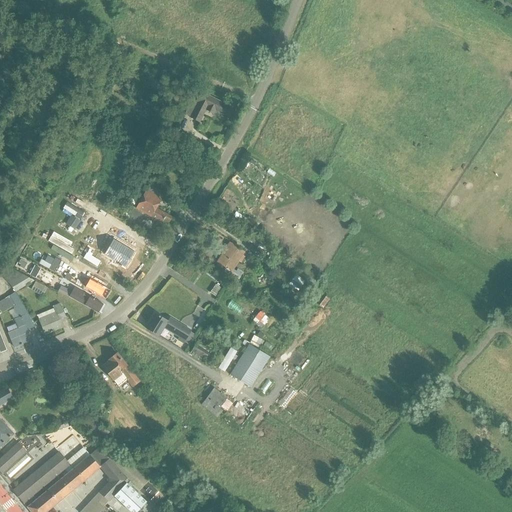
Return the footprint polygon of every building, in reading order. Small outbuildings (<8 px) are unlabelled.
[(199,102),(191,118),(199,122),(206,110),(214,114),(216,110),(231,118),(235,109),(201,91),(196,100),(199,102)] [(162,223),(163,222),(166,223),(167,220),(170,222),(172,217),(156,209),(162,199),(146,190),(136,208),(162,223)] [(134,205),(139,198),(134,195),(130,203),(134,205)] [(243,227),(252,232),(257,222),(248,217),(243,227)] [(255,231),(262,238),(265,234),(258,228),(255,231)] [(34,238),(23,255),(46,265),(52,257),(57,259),(61,250),(42,240),(41,242),(34,238)] [(113,239),(104,254),(113,259),(110,263),(117,268),(120,263),(126,266),(134,252),(113,239)] [(239,261),(241,263),(245,257),(243,256),(245,252),(230,242),(216,262),(225,268),(221,273),(236,283),(241,276),(233,271),(239,261)] [(260,242),(257,248),(265,252),(268,246),(260,242)] [(21,260),(19,264),(21,265),(20,267),(24,269),(27,263),(21,260)] [(35,265),(29,275),(36,279),(41,269),(35,265)] [(16,271),(0,270),(0,273),(15,292),(34,281),(16,271)] [(306,292),(313,282),(308,279),(308,278),(297,270),(281,290),(292,299),(301,288),(306,292)] [(92,275),(85,287),(106,299),(111,291),(105,287),(107,284),(92,275)] [(48,287),(35,281),(31,290),(43,296),(48,287)] [(216,284),(210,293),(216,297),(222,288),(216,284)] [(61,286),(58,290),(69,296),(98,313),(103,304),(90,297),(74,288),(72,292),(61,286)] [(332,293),(322,287),(319,291),(329,297),(332,293)] [(15,293),(0,301),(0,311),(1,314),(20,302),(15,293)] [(57,313),(40,320),(46,334),(63,327),(59,319),(66,317),(61,304),(54,306),(57,313)] [(268,313),(263,309),(260,312),(252,322),(261,329),(269,318),(265,316),(268,313)] [(170,317),(168,321),(155,313),(146,329),(159,336),(164,329),(179,337),(177,340),(183,344),(192,330),(170,317)] [(18,328),(8,333),(14,348),(32,340),(28,330),(33,328),(27,314),(14,319),(18,328)] [(253,343),(262,345),(264,336),(254,334),(253,343)] [(197,341),(190,353),(203,361),(211,348),(197,341)] [(217,365),(228,370),(238,349),(227,344),(217,365)] [(251,388),(270,357),(249,344),(229,374),(251,388)] [(140,382),(117,353),(109,360),(110,361),(103,367),(114,381),(119,387),(127,381),(132,388),(140,382)] [(0,446),(14,434),(0,417),(0,406),(14,398),(7,387),(0,391),(0,446)] [(227,398),(214,388),(201,405),(218,417),(223,410),(226,412),(233,404),(227,399),(227,398)] [(85,416),(79,425),(104,442),(108,436),(107,436),(109,432),(90,418),(92,415),(86,411),(84,415),(85,416)] [(0,464),(6,471),(27,452),(19,443),(0,460),(0,464)] [(116,454),(110,459),(109,457),(100,447),(90,455),(67,474),(36,500),(27,507),(28,508),(31,511),(98,511),(102,509),(104,506),(103,506),(108,501),(109,502),(114,497),(113,496),(126,483),(129,480),(139,490),(148,481),(127,461),(119,456),(116,454)] [(67,474),(90,455),(87,451),(84,448),(67,461),(60,452),(13,490),(27,507),(36,500),(33,496),(64,470),(67,474)] [(0,464),(0,472),(3,475),(4,474),(10,481),(34,459),(27,452),(6,471),(0,464)] [(130,511),(137,511),(147,502),(126,483),(113,496),(114,497),(130,511)]
